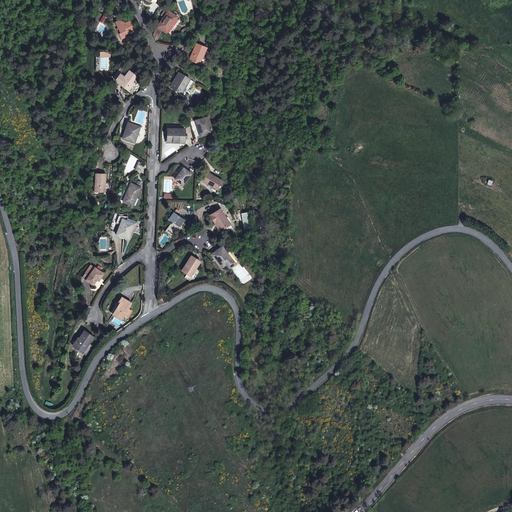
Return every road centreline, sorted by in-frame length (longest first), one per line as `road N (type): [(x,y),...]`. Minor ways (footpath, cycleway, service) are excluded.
road 1 (residential): [(511,267),(461,231),(415,244),(387,269),(353,354),(292,409),(275,413),(255,406),(238,385),(233,301),(205,286),(150,318)]
road 2 (residential): [(150,318),(108,344),(71,405),(59,413),(38,408),(27,384),(19,255),(0,196)]
road 3 (tertiary): [(368,511),(474,405),(511,403)]
road 4 (residential): [(152,253),(152,92)]
